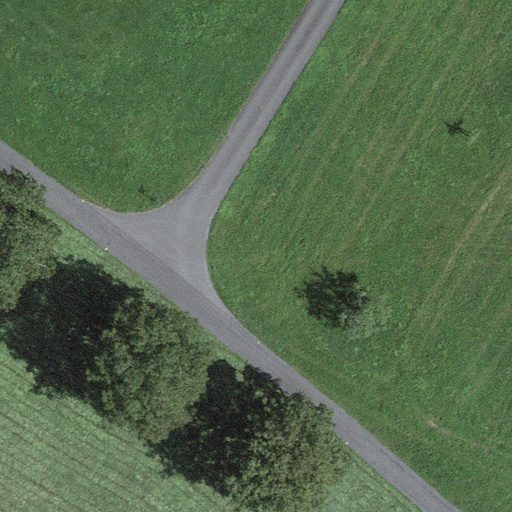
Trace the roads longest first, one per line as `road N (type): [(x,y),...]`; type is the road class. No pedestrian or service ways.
road 1 (unclassified): [(0,152),(164,273),(443,511)]
road 2 (track): [(330,0),(164,273)]
